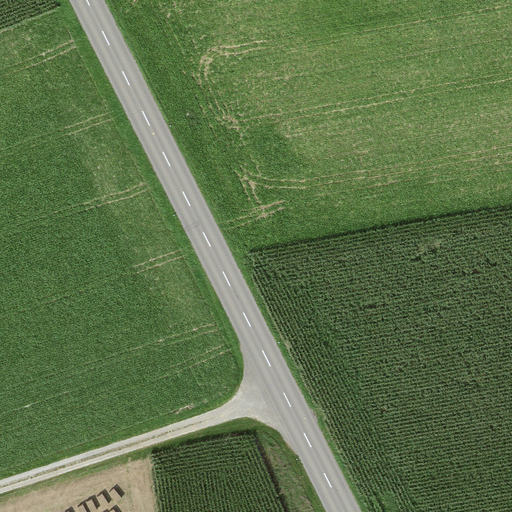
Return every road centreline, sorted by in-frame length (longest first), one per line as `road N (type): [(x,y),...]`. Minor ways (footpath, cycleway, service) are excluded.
road 1 (tertiary): [(346,511),(89,0)]
road 2 (track): [(0,495),(290,399)]
